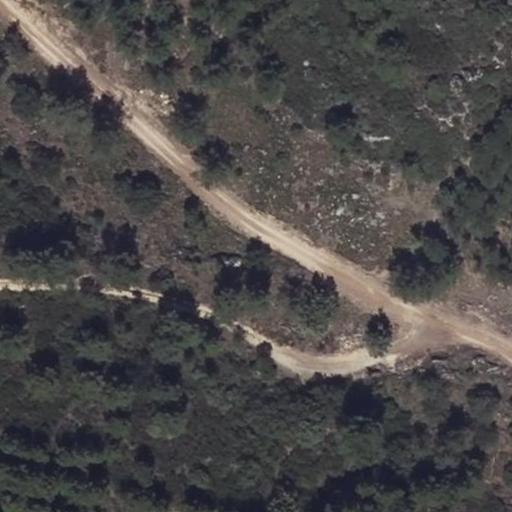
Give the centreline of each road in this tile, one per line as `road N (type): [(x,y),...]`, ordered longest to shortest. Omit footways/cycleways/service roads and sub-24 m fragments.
road 1 (track): [(511,358),(224,212),(1,0)]
road 2 (track): [(469,338),(325,374),(202,315),(120,292),(0,288)]
